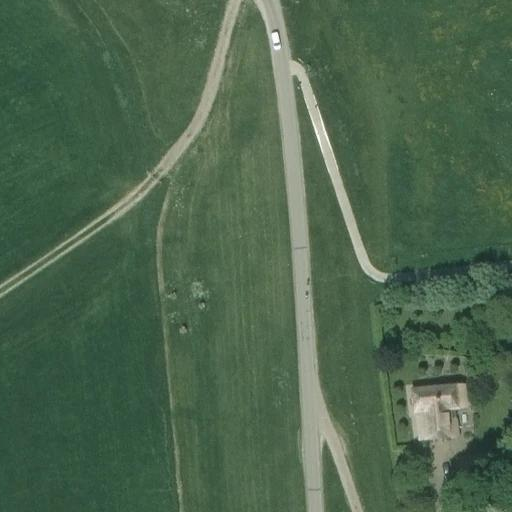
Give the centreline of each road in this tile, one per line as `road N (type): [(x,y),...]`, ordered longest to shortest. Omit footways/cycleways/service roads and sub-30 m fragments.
road 1 (tertiary): [(302,395),(286,107),(269,0)]
road 2 (unclassified): [(302,395),(333,442),(356,511)]
